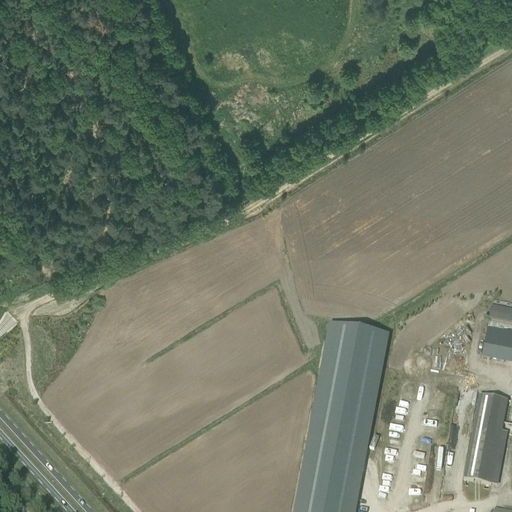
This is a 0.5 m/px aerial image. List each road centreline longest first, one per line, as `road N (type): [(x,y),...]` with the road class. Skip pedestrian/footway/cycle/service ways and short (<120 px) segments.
road 1 (track): [(511,42),(245,206),(12,317)]
road 2 (track): [(12,317),(24,330),(29,386),(42,408),(136,511)]
road 3 (primary): [(89,511),(0,414)]
